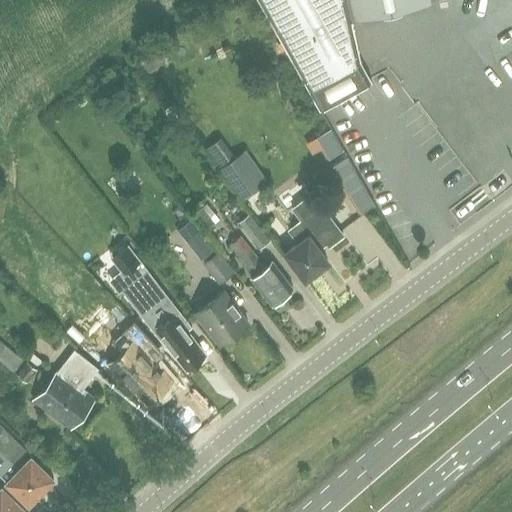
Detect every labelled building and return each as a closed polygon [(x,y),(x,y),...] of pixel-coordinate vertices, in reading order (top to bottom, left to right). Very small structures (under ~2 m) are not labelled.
[(351,21),(430,4),(430,3),(428,0),(258,0),(320,110),(371,81),(360,61),(351,21)] [(331,107),(321,112),(330,128),(339,123),(331,107)] [(241,200),(259,186),(266,181),(243,151),(218,169),(241,200)] [(355,170),(347,157),(333,165),(341,179),(355,170)] [(310,278),(317,273),(315,270),(327,261),(315,244),(332,231),(325,222),(305,198),(292,208),(302,220),(290,230),(299,242),(285,252),(305,278),(308,275),(310,278)] [(206,204),(197,211),(209,227),(218,220),(206,204)] [(259,248),(270,239),(250,213),(238,222),(259,248)] [(199,230),(186,240),(200,259),(214,249),(199,230)] [(264,266),(240,235),(230,243),(254,274),(250,277),(271,304),(292,287),(272,260),(264,266)] [(137,258),(127,245),(119,251),(129,264),(137,258)] [(220,282),(234,270),(218,251),(203,262),(220,282)] [(154,316),(170,305),(152,278),(136,289),(154,316)] [(220,343),(247,322),(222,290),(195,311),(220,343)] [(176,337),(163,319),(154,325),(187,368),(194,363),(196,365),(204,359),(202,356),(204,355),(185,330),(176,337)] [(0,360),(13,371),(23,358),(0,339),(0,360)] [(126,372),(142,392),(154,383),(144,370),(156,361),(141,342),(124,355),(133,366),(126,372)] [(58,369),(33,400),(67,428),(92,397),(76,384),(81,377),(84,380),(94,366),(74,350),(58,369)] [(27,382),(37,369),(26,360),(16,373),(27,382)] [(30,455),(0,426),(0,450),(41,490),(53,477),(30,455)] [(41,490),(0,450),(0,467),(0,468),(1,467),(11,475),(5,481),(28,503),(41,490)] [(0,485),(0,509),(3,511),(19,511),(24,507),(1,485),(0,485)]
